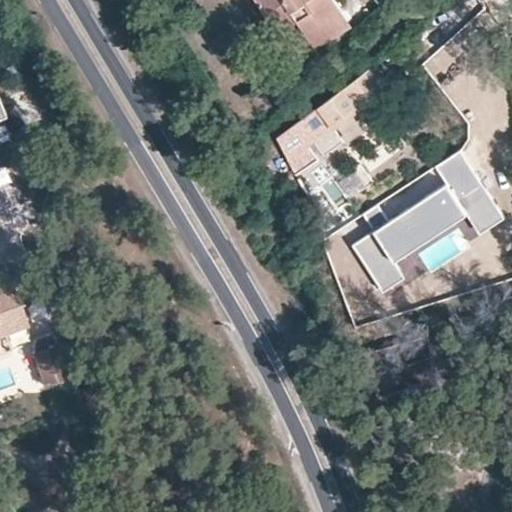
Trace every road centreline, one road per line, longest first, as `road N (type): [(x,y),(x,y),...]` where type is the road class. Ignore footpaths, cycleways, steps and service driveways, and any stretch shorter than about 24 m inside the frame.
road 1 (secondary): [(49,0),(271,361),(333,511)]
road 2 (secondary): [(358,511),(285,348),(78,0)]
